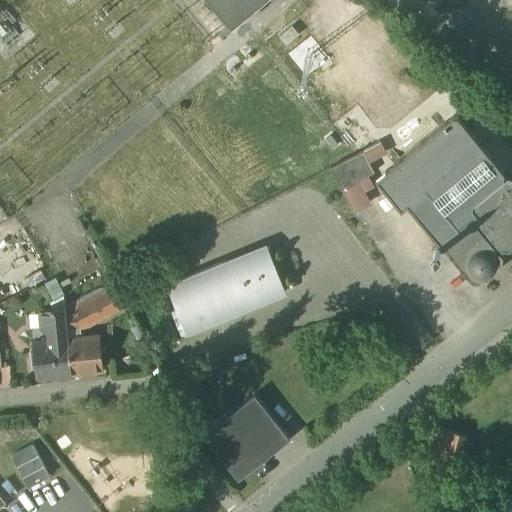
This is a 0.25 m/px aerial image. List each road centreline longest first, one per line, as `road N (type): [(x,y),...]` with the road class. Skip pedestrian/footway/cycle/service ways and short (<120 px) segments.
road 1 (residential): [(257,511),(511,308)]
road 2 (residential): [(0,396),(151,389),(242,511)]
road 3 (unknown): [(447,363),(391,226)]
